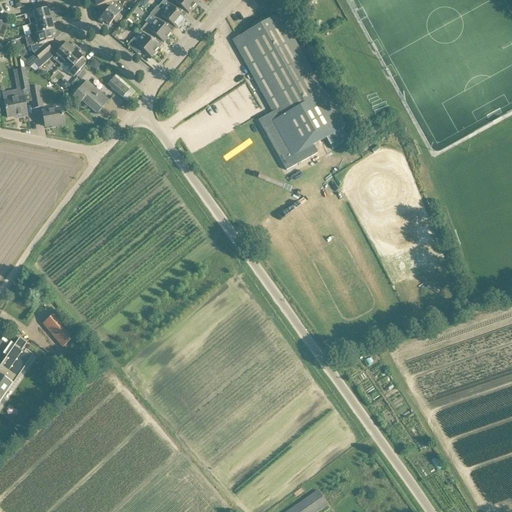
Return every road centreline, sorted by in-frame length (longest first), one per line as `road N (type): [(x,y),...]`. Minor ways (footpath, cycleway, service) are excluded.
road 1 (unclassified): [(431,511),(141,107)]
road 2 (residential): [(0,292),(100,154)]
